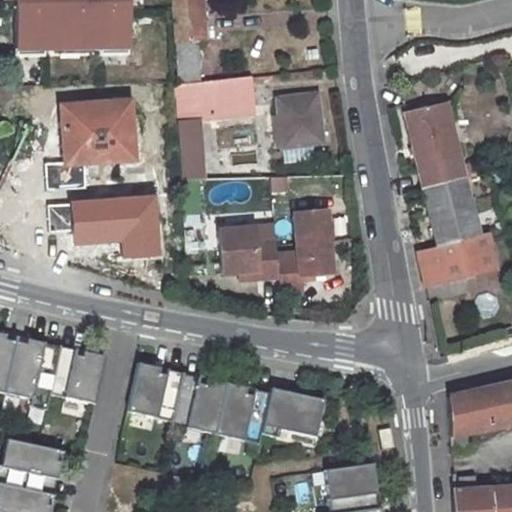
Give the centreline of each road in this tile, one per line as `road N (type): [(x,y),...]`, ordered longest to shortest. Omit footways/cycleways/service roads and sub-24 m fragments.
road 1 (unclassified): [(405,361),(352,18)]
road 2 (residential): [(405,361),(123,312)]
road 3 (residential): [(123,312),(80,511)]
road 4 (residential): [(352,18),(464,19),(511,7)]
road 5 (unclassified): [(422,511),(410,383)]
road 6 (residential): [(123,312),(0,282)]
